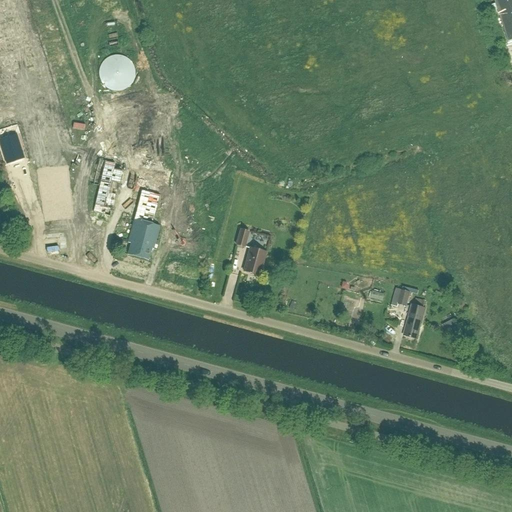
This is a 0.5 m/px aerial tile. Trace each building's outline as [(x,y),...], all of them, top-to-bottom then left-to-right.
[(511,40),(511,0),(494,0),(496,4),(491,6),(494,15),(499,13),(508,42),(511,40)] [(125,89),(128,87),(130,85),(131,83),(133,80),(134,77),(134,75),(134,72),(133,69),(132,66),(131,64),(129,61),(127,59),(125,58),(122,56),(119,56),(116,55),(113,56),(111,56),(108,57),(105,59),(103,61),(101,63),(100,65),(99,68),(98,71),(98,74),(98,77),(99,80),(100,82),(102,85),(104,87),(106,89),(108,90),(111,91),(114,91),(117,92),(120,91),(123,90),(125,89)] [(157,168),(163,162),(159,134),(144,137),(140,140),(131,130),(116,132),(120,153),(139,150),(138,142),(143,141),(144,148),(137,154),(135,155),(129,160),(131,171),(141,169),(142,174),(147,173),(144,170),(157,168)] [(0,140),(0,144),(6,165),(24,159),(16,135),(0,140)] [(116,169),(117,163),(100,160),(95,185),(100,186),(96,206),(120,210),(127,172),(116,169)] [(138,257),(147,223),(134,220),(133,220),(127,244),(130,245),(128,255),(138,257)] [(147,223),(138,257),(148,260),(151,249),(154,250),(156,251),(158,242),(156,241),(160,227),(152,224),(147,223)] [(240,230),(236,246),(244,248),(248,232),(240,230)] [(253,242),(251,249),(264,253),(266,246),(253,242)] [(265,253),(250,249),(243,272),(259,276),(265,253)] [(391,305),(397,307),(398,305),(407,307),(411,293),(401,290),(395,289),(391,305)] [(417,340),(426,309),(412,306),(403,336),(417,340)] [(454,320),(442,326),(447,334),(458,328),(454,320)]
